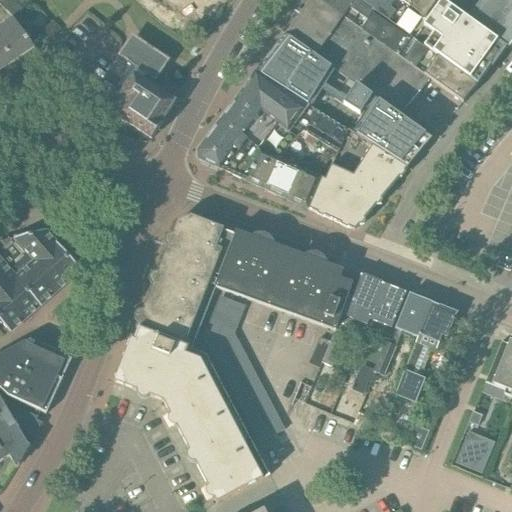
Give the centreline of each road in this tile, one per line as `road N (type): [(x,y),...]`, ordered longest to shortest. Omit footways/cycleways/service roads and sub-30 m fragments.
road 1 (residential): [(423,511),(381,471),(329,457),(220,511)]
road 2 (residential): [(377,261),(448,145),(511,72)]
road 3 (residential): [(159,184),(377,261)]
road 4 (residential): [(159,184),(213,65),(256,0)]
road 5 (unclassified): [(91,355),(159,184)]
road 6 (unclassified): [(15,511),(91,355)]
road 7 (residential): [(377,261),(511,314)]
